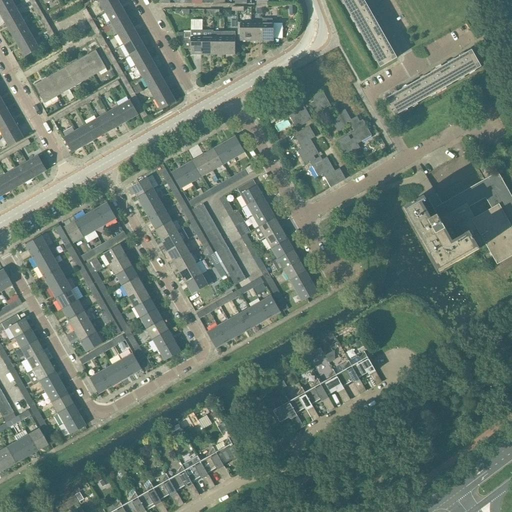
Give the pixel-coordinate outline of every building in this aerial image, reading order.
[(0,0),(0,12),(0,13),(14,5),(11,0),(0,0)] [(34,0),(29,0),(34,8),(38,6),(34,0)] [(106,12),(120,4),(118,0),(101,0),(100,1),(106,12)] [(342,0),(381,68),(396,59),(398,58),(364,0),(342,0)] [(106,12),(112,23),(126,15),(120,4),(106,12)] [(0,13),(6,24),(21,16),(14,5),(0,13)] [(44,17),(38,6),(34,8),(40,19),(44,17)] [(83,11),(89,22),(93,19),(87,8),(83,11)] [(118,34),(133,26),(126,15),(112,23),(108,25),(114,36),(118,34)] [(6,24),(12,35),(27,27),(21,16),(6,24)] [(44,17),(40,19),(46,30),(50,27),(44,17)] [(282,23),(274,23),(274,18),(263,18),(263,23),(263,41),(274,41),(274,38),(282,38),(282,23)] [(89,22),(95,32),(99,30),(93,19),(89,22)] [(202,29),(202,19),(190,19),(190,29),(202,29)] [(240,41),(252,41),(252,23),(241,23),(240,41)] [(252,41),(263,41),(263,23),(252,23),(252,41)] [(118,34),(125,44),(139,36),(133,26),(118,34)] [(12,35),(19,45),(33,37),(27,27),(12,35)] [(50,27),(46,30),(53,41),(57,39),(50,27)] [(101,43),(105,41),(99,30),(95,32),(101,43)] [(184,50),(191,50),(191,55),(203,55),(203,31),(191,31),(191,34),(185,34),(184,50)] [(203,31),(203,55),(214,55),(214,32),(214,31),(203,31)] [(214,32),(214,55),(224,55),(224,32),(214,32)] [(224,55),(235,55),(236,37),(236,32),(224,32),(224,55)] [(125,44),(131,55),(145,47),(139,36),(125,44)] [(39,48),(33,37),(19,45),(25,57),(39,48)] [(107,54),(112,52),(105,41),(101,43),(107,54)] [(131,55),(137,66),(151,58),(145,47),(131,55)] [(482,67),(472,50),(386,99),(396,116),(482,67)] [(107,54),(114,65),(118,63),(112,52),(107,54)] [(89,54),(84,57),(93,73),(98,70),(100,73),(107,69),(98,53),(91,57),(89,54)] [(80,63),(73,67),(82,83),(89,79),(88,76),(93,73),(84,57),(79,60),(80,63)] [(137,66),(143,77),(157,69),(151,58),(137,66)] [(120,76),(124,73),(118,63),(114,65),(120,76)] [(65,68),(59,71),(68,87),(74,84),(75,87),(82,83),(73,67),(66,71),(65,68)] [(143,77),(149,88),(163,80),(157,69),(143,77)] [(56,77),(49,81),(58,96),(65,92),(63,90),(68,87),(59,71),(54,74),(56,77)] [(124,73),(120,76),(124,83),(128,80),(124,73)] [(118,80),(112,83),(114,88),(121,84),(118,80)] [(149,88),(155,98),(169,90),(163,80),(149,88)] [(40,82),(35,85),(44,101),(49,98),(51,100),(58,96),(49,81),(42,85),(40,82)] [(137,94),(142,91),(139,86),(134,88),(137,94)] [(103,88),(96,92),(99,96),(105,93),(103,88)] [(132,88),(128,91),(132,97),(136,95),(132,88)] [(286,97),(294,112),(300,108),(300,109),(305,106),(303,103),(308,100),(301,89),(286,97)] [(176,101),(169,90),(155,98),(162,109),(176,101)] [(314,102),(311,104),(317,114),(331,106),(323,91),(312,97),(314,102)] [(96,92),(90,96),(92,100),(99,96),(96,92)] [(136,95),(132,97),(136,104),(140,102),(136,95)] [(130,101),(119,107),(127,121),(138,115),(130,101)] [(75,104),(68,108),(70,113),(77,109),(75,104)] [(0,109),(0,123),(12,117),(5,106),(0,109)] [(116,127),(127,121),(119,107),(108,113),(116,127)] [(300,108),(294,112),(289,114),(298,129),(313,120),(306,109),(302,112),(300,109),(300,108)] [(331,118),(339,132),(350,126),(347,123),(350,121),(349,121),(352,120),(346,109),(331,118)] [(66,115),(64,111),(53,117),(55,121),(66,115)] [(108,113),(97,119),(105,133),(116,127),(108,113)] [(358,116),(352,120),(349,121),(350,121),(355,131),(351,133),(354,138),(355,137),(358,144),(373,136),(363,119),(360,121),(358,116)] [(0,123),(0,129),(3,135),(18,127),(12,117),(0,123)] [(95,140),(105,133),(97,119),(87,126),(95,140)] [(87,126),(76,132),(84,146),(95,140),(87,126)] [(316,137),(310,126),(295,134),(303,149),(313,143),(311,140),(316,137)] [(24,139),(18,127),(3,135),(10,147),(24,139)] [(84,146),(76,132),(65,138),(73,152),(84,146)] [(351,139),(348,135),(337,141),(346,156),(361,148),(358,144),(355,137),(354,138),(351,139)] [(237,136),(226,142),(235,158),(246,152),(237,136)] [(18,146),(20,150),(31,144),(29,139),(18,146)] [(224,164),(235,158),(226,142),(215,149),(224,164)] [(313,143),(303,149),(298,151),(306,166),(311,163),(317,160),(316,159),(315,156),(319,154),(313,143)] [(18,146),(11,150),(13,154),(20,150),(18,146)] [(215,149),(204,155),(213,171),(224,164),(215,149)] [(203,177),(213,171),(204,155),(194,161),(203,177)] [(39,156),(27,163),(35,177),(47,170),(39,156)] [(324,174),(334,168),(328,157),(323,160),(321,156),(316,159),(317,160),(311,163),(319,177),(324,174)] [(194,161),(183,167),(192,183),(203,177),(194,161)] [(27,163),(17,169),(25,183),(35,177),(27,163)] [(247,170),(249,174),(256,170),(253,164),(246,168),(247,170)] [(181,189),(192,183),(183,167),(172,173),(181,189)] [(165,168),(161,170),(165,177),(169,174),(165,168)] [(335,171),(334,168),(324,174),(331,188),(347,179),(340,168),(335,171)] [(14,189),(25,183),(17,169),(6,175),(14,189)] [(428,200),(425,195),(401,209),(406,219),(438,275),(480,251),(481,251),(480,249),(486,245),(496,263),(511,254),(511,196),(498,172),(484,180),(486,183),(461,196),(460,194),(434,209),(437,215),(432,218),(423,202),(428,200)] [(238,174),(232,178),(235,183),(241,179),(238,174)] [(6,175),(0,178),(0,189),(3,195),(14,189),(6,175)] [(132,187),(138,198),(154,189),(148,178),(132,187)] [(232,178),(225,182),(228,187),(235,183),(232,178)] [(242,195),(248,206),(264,196),(257,185),(257,186),(253,180),(238,189),(242,195)] [(174,183),(170,185),(173,192),(178,190),(174,183)] [(217,187),(210,191),(213,195),(220,191),(217,187)] [(138,198),(144,209),(160,200),(154,189),(138,198)] [(178,190),(173,192),(177,199),(182,196),(178,190)] [(210,191),(204,194),(206,199),(213,195),(210,191)] [(235,213),(225,196),(220,198),(230,216),(235,213)] [(248,206),(254,216),(270,207),(264,196),(248,206)] [(196,199),(189,203),(192,208),(198,204),(196,199)] [(144,209),(150,220),(166,211),(160,200),(144,209)] [(108,203),(97,209),(106,225),(117,219),(108,203)] [(193,210),(196,215),(206,209),(204,204),(193,210)] [(186,205),(182,207),(186,214),(190,211),(186,205)] [(254,216),(260,227),(276,218),(270,207),(254,216)] [(86,215),(96,231),(106,225),(97,209),(86,215)] [(206,209),(196,215),(198,219),(209,213),(206,209)] [(150,220),(156,230),(172,221),(166,211),(150,220)] [(190,211),(186,214),(189,220),(194,218),(190,211)] [(239,211),(235,213),(230,216),(236,226),(241,224),(245,222),(239,211)] [(198,219),(201,224),(212,218),(209,213),(198,219)] [(86,215),(76,221),(85,237),(96,231),(86,215)] [(212,218),(201,224),(204,229),(214,223),(212,218)] [(260,227),(254,230),(261,241),(266,238),(282,229),(279,223),(276,218),(260,227)] [(85,237),(76,221),(65,227),(74,243),(85,237)] [(156,230),(162,241),(178,232),(172,221),(156,230)] [(204,229),(206,233),(217,227),(214,223),(204,229)] [(241,224),(236,226),(242,237),(251,232),(248,228),(244,230),(241,224)] [(60,226),(56,228),(60,235),(64,232),(63,230),(60,226)] [(199,226),(194,228),(198,235),(202,232),(199,226)] [(217,227),(206,233),(209,238),(220,232),(217,227)] [(266,238),(272,248),(288,239),(282,229),(266,238)] [(125,232),(118,236),(121,241),(127,237),(125,232)] [(178,232),(162,241),(165,246),(164,246),(167,253),(168,252),(184,243),(178,232)] [(202,232),(198,235),(202,242),(206,239),(202,232)] [(209,238),(212,243),(222,237),(220,232),(209,238)] [(26,245),(32,256),(48,247),(42,236),(26,245)] [(222,237),(212,243),(214,248),(225,242),(222,237)] [(249,239),(245,241),(248,248),(253,245),(249,239)] [(272,248),(278,259),(294,250),(288,239),(272,248)] [(69,241),(64,243),(68,250),(73,247),(71,245),(69,241)] [(110,241),(104,245),(106,249),(113,245),(110,241)] [(214,248),(217,252),(228,246),(225,242),(214,248)] [(168,252),(174,262),(190,253),(184,243),(168,252)] [(105,253),(111,264),(127,255),(121,244),(105,253)] [(104,245),(97,248),(100,253),(106,249),(104,245)] [(253,245),(248,248),(252,254),(257,252),(253,245)] [(228,246),(217,252),(220,257),(231,251),(228,246)] [(32,256),(38,267),(54,258),(48,247),(32,256)] [(73,247),(68,250),(72,257),(77,254),(73,247)] [(211,247),(206,250),(210,256),(215,254),(211,247)] [(278,259),(284,270),(300,261),(294,250),(278,259)] [(220,257),(223,262),(233,256),(231,251),(220,257)] [(88,253),(82,257),(84,262),(91,258),(88,253)] [(174,262),(181,273),(197,264),(190,253),(174,262)] [(215,254),(210,256),(214,263),(218,260),(215,254)] [(111,264),(117,275),(133,266),(127,255),(111,264)] [(236,260),(233,256),(223,262),(225,266),(236,260)] [(38,267),(45,278),(60,268),(54,258),(38,267)] [(225,266),(228,271),(239,265),(236,260),(225,266)] [(261,260),(257,263),(260,269),(265,267),(261,260)] [(90,261),(86,264),(90,271),(94,268),(90,261)] [(284,270),(291,281),(306,271),(300,261),(284,270)] [(81,262),(77,265),(80,271),(85,269),(81,262)] [(181,273),(187,284),(203,275),(197,264),(181,273)] [(241,270),(239,265),(228,271),(231,276),(241,270)] [(117,275),(123,286),(139,277),(133,266),(117,275)] [(265,267),(260,269),(264,276),(269,273),(265,267)] [(45,278),(51,288),(66,279),(60,268),(45,278)] [(223,268),(218,271),(222,278),(226,275),(223,268)] [(85,269),(80,271),(84,278),(89,275),(85,269)] [(3,270),(0,271),(0,290),(0,292),(12,285),(3,270)] [(231,276),(233,281),(244,275),(241,270),(231,276)] [(291,281),(297,291),(313,282),(306,271),(291,281)] [(207,272),(203,275),(187,284),(193,294),(213,283),(207,272)] [(233,281),(236,285),(247,279),(244,275),(233,281)] [(99,277),(94,279),(98,286),(103,283),(99,277)] [(123,286),(129,296),(145,288),(139,277),(123,286)] [(262,277),(255,281),(258,286),(264,282),(262,277)] [(51,288),(57,299),(73,290),(66,279),(51,288)] [(274,282),(269,284),(273,291),(277,288),(274,282)] [(319,293),(313,282),(297,291),(303,302),(319,293)] [(103,283),(98,286),(102,292),(107,290),(103,283)] [(93,284),(89,286),(93,293),(97,290),(93,284)] [(247,286),(240,290),(243,294),(249,291),(247,286)] [(129,296),(135,307),(151,298),(145,288),(129,296)] [(277,288),(273,291),(276,297),(281,295),(277,288)] [(57,299),(63,310),(79,301),(73,290),(57,299)] [(97,290),(93,293),(96,299),(101,297),(97,290)] [(240,290),(233,294),(236,298),(243,294),(240,290)] [(272,296),(261,302),(270,318),(281,312),(272,296)] [(111,298),(107,301),(110,307),(115,305),(111,298)] [(135,307),(141,318),(157,309),(151,298),(135,307)] [(225,298),(218,302),(221,307),(228,303),(225,298)] [(20,299),(13,303),(16,307),(22,304),(20,299)] [(63,310),(69,320),(85,311),(79,301),(63,310)] [(218,302),(212,306),(214,310),(221,307),(218,302)] [(259,324),(270,318),(261,302),(250,308),(259,324)] [(286,303),(281,306),(285,312),(290,310),(286,303)] [(106,305),(101,307),(105,314),(109,311),(106,305)] [(115,305),(110,307),(114,314),(119,311),(115,305)] [(250,308),(240,314),(243,320),(249,330),(259,324),(250,308)] [(163,320),(157,309),(141,318),(147,329),(163,320)] [(204,310),(197,314),(200,319),(206,315),(204,310)] [(69,320),(75,331),(91,322),(85,311),(69,320)] [(109,311),(105,314),(109,321),(113,318),(109,311)] [(249,330),(243,320),(240,314),(229,320),(238,336),(249,330)] [(17,315),(1,324),(4,330),(8,328),(14,338),(30,329),(25,320),(24,318),(20,321),(17,315)] [(123,319),(119,322),(122,329),(127,326),(123,319)] [(169,330),(163,320),(147,329),(153,339),(169,330)] [(229,320),(218,326),(227,342),(238,336),(229,320)] [(75,331),(81,342),(97,333),(91,322),(75,331)] [(127,326),(122,329),(126,335),(131,333),(127,326)] [(218,326),(207,332),(217,348),(227,342),(218,326)] [(118,327),(113,329),(117,336),(122,333),(118,327)] [(14,338),(20,349),(36,340),(30,329),(14,338)] [(176,341),(169,330),(153,339),(159,350),(176,341)] [(81,342),(87,353),(103,344),(97,333),(81,342)] [(123,336),(116,340),(119,344),(125,341),(123,336)] [(20,349),(26,360),(42,351),(36,340),(20,349)] [(135,341),(131,344),(135,350),(139,348),(135,341)] [(176,341),(159,350),(166,361),(182,352),(176,341)] [(109,344),(102,348),(104,353),(111,349),(109,344)] [(102,348),(95,352),(98,356),(104,353),(102,348)] [(139,348),(135,350),(138,357),(143,354),(139,348)] [(26,360),(21,363),(27,374),(32,370),(48,361),(45,355),(42,351),(26,360)] [(359,378),(368,372),(376,386),(382,382),(364,351),(364,352),(360,358),(360,357),(357,356),(349,361),(352,366),(359,378)] [(133,354),(123,360),(132,376),(142,370),(133,354)] [(7,356),(3,359),(6,366),(11,363),(7,356)] [(80,360),(83,365),(89,361),(87,357),(80,360)] [(141,361),(147,372),(153,368),(147,357),(145,358),(141,361)] [(112,366),(121,382),(132,376),(123,360),(112,366)] [(359,378),(352,366),(349,361),(349,360),(348,361),(349,361),(344,367),(346,369),(336,375),(343,387),(352,381),(360,395),(366,391),(359,378)] [(32,370),(38,381),(54,372),(48,361),(32,370)] [(112,366),(101,372),(110,388),(121,382),(112,366)] [(320,384),(327,396),(337,390),(345,404),(351,400),(343,387),(336,375),(333,369),(332,369),(333,370),(329,376),(330,378),(320,384)] [(15,371),(11,374),(15,380),(19,378),(15,371)] [(38,381),(45,392),(61,383),(54,372),(38,381)] [(101,372),(90,378),(99,394),(110,388),(101,372)] [(19,378),(15,380),(19,387),(23,385),(19,378)] [(329,413),(335,409),(327,396),(320,384),(317,378),(317,379),(313,385),(314,387),(305,393),(312,404),(321,399),(329,413)] [(45,392),(51,402),(67,393),(61,383),(45,392)] [(312,404),(305,393),(302,387),(301,387),(302,388),(297,394),(299,396),(289,401),(296,413),(305,408),(313,421),(319,418),(312,404)] [(28,393),(23,395),(27,402),(31,399),(28,393)] [(51,402),(57,413),(73,404),(67,393),(51,402)] [(304,427),(296,413),(289,401),(286,396),(286,397),(282,403),(283,405),(273,411),(280,423),(290,417),(298,430),(304,427)] [(5,398),(0,401),(0,407),(8,403),(5,398)] [(31,399),(27,402),(31,408),(35,406),(31,399)] [(8,403),(0,407),(0,413),(11,408),(8,403)] [(57,413),(63,424),(79,415),(73,404),(57,413)] [(0,414),(3,419),(14,412),(11,408),(0,413),(0,414)] [(28,410),(21,414),(24,418),(31,415),(28,410)] [(14,412),(3,419),(4,420),(5,423),(6,422),(9,427),(16,423),(13,419),(16,417),(14,412)] [(195,413),(189,416),(189,417),(194,426),(200,423),(195,414),(195,413)] [(40,414),(35,417),(39,423),(43,421),(40,414)] [(79,415),(63,424),(69,435),(85,426),(79,415)] [(43,421),(39,423),(43,430),(47,427),(43,421)] [(5,423),(0,426),(2,431),(9,427),(6,422),(5,423)] [(218,426),(222,434),(228,430),(224,423),(218,426)] [(173,428),(177,435),(183,431),(179,424),(173,428)] [(39,429),(28,435),(37,451),(48,445),(39,429)] [(17,441),(26,457),(37,451),(28,435),(25,430),(14,436),(17,441)] [(52,436),(48,438),(51,445),(56,442),(52,436)] [(233,459),(241,472),(247,469),(232,443),(229,438),(228,438),(229,439),(224,444),(223,441),(213,447),(223,464),(233,459)] [(17,441),(6,447),(16,463),(26,457),(17,441)] [(210,455),(201,461),(208,473),(217,468),(225,481),(231,478),(223,464),(213,447),(213,446),(213,447),(213,448),(209,453),(210,455)] [(0,450),(0,460),(5,469),(16,463),(6,447),(0,450)] [(215,487),(208,473),(201,461),(198,455),(197,456),(198,457),(193,462),(195,464),(185,470),(192,482),(201,476),(209,490),(215,487)] [(200,495),(192,482),(185,470),(182,464),(181,465),(182,465),(178,471),(179,473),(169,479),(176,491),(186,485),(194,499),(200,495)] [(184,504),(176,491),(169,479),(166,473),(166,474),(162,480),(163,482),(154,488),(161,500),(170,494),(178,507),(184,504)] [(109,483),(106,478),(100,481),(103,487),(109,483)] [(167,511),(161,500),(154,488),(149,479),(144,485),(148,491),(138,497),(145,509),(155,503),(159,511),(167,511)] [(146,511),(145,509),(138,497),(133,488),(129,494),(132,500),(123,506),(126,511),(146,511)] [(79,501),(84,499),(80,492),(75,494),(79,501)] [(126,511),(123,506),(120,500),(119,500),(120,501),(115,507),(117,509),(111,511),(126,511)]
